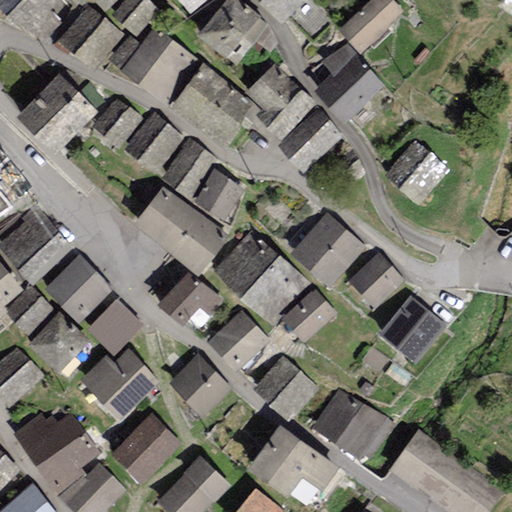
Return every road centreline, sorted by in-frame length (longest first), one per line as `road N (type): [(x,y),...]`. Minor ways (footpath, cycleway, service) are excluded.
road 1 (residential): [(0,37),(14,36),(131,93),(223,158),(283,172),(413,274),(483,271)]
road 2 (unclassified): [(250,0),(282,33),(302,82),(365,154),(393,225),(483,271)]
road 3 (unclassified): [(151,315),(198,346),(268,415),(406,511)]
road 4 (residential): [(94,239),(88,190),(0,101)]
road 5 (tertiary): [(0,139),(94,239)]
